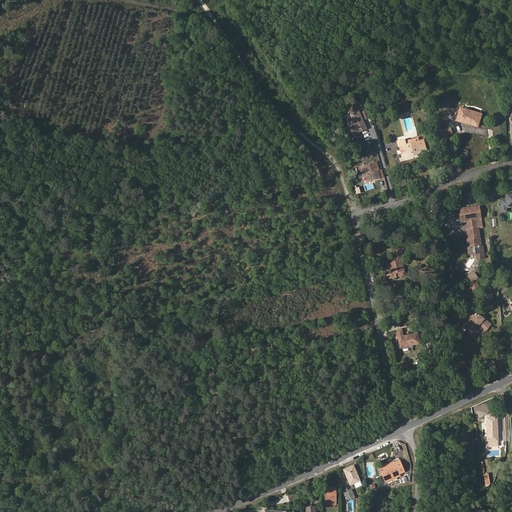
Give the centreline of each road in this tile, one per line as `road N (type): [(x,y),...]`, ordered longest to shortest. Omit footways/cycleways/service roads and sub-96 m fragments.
road 1 (residential): [(511,163),(359,216),(406,427)]
road 2 (track): [(356,226),(332,156),(276,107),(201,0)]
road 3 (secondary): [(406,427),(214,511)]
